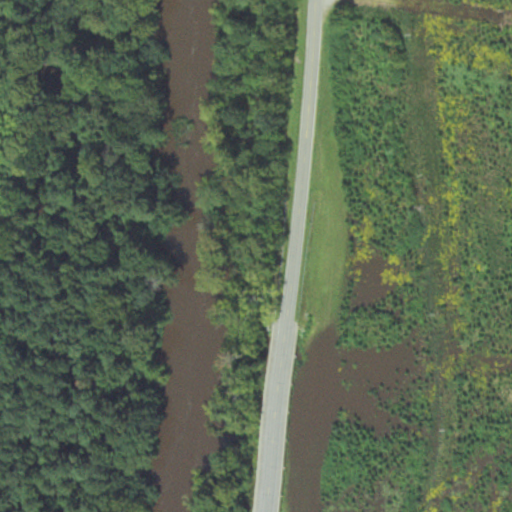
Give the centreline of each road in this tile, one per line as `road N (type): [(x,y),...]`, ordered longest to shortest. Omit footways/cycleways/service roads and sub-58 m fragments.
road 1 (secondary): [(267,511),(316,0)]
road 2 (residential): [(341,0),(365,16),(396,143),(417,178),(474,191)]
